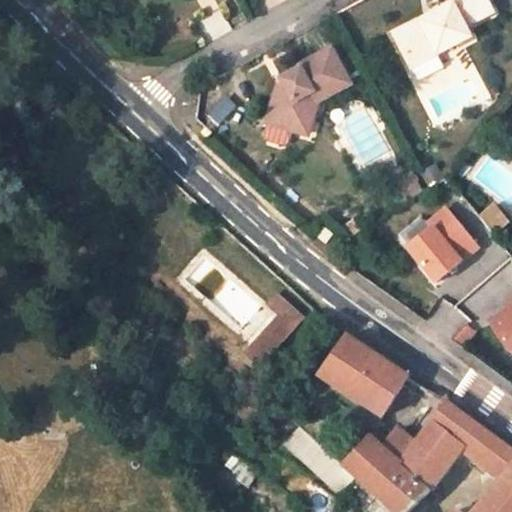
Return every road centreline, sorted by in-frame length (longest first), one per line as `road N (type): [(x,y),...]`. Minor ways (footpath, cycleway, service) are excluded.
road 1 (tertiary): [(145,121),(330,285),(511,418)]
road 2 (residential): [(326,0),(189,73),(145,121)]
road 3 (tertiary): [(25,0),(145,121)]
